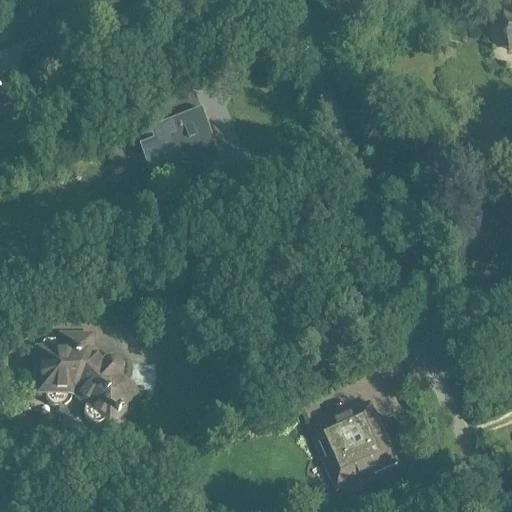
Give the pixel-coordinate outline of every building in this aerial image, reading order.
[(511,24),(506,26),(503,30),(505,39),(510,43),(511,52),(511,51),(511,24)] [(0,107),(11,103),(2,78),(0,77),(0,107)] [(192,89),(159,102),(168,124),(148,132),(152,141),(138,147),(152,184),(195,167),(201,182),(209,180),(204,166),(212,163),(201,136),(209,133),(192,89)] [(112,361),(111,361),(109,361),(108,361),(107,362),(105,363),(104,364),(101,367),(93,359),(93,354),(90,354),(90,340),(65,340),(65,354),(51,354),(40,366),(40,382),(51,393),(76,394),(88,404),(87,406),(86,408),(85,410),(85,411),(85,413),(85,414),(85,416),(86,418),(87,420),(88,422),(90,423),(91,424),(93,425),(95,425),(97,425),(100,425),(102,424),(103,424),(104,423),(106,422),(110,425),(137,397),(120,380),(121,378),(122,376),(122,375),(123,374),(123,373),(123,371),(122,369),(121,367),(121,365),(119,364),(118,363),(116,362),(115,361),(114,361),(112,361)] [(375,473),(397,464),(370,405),(349,414),(356,429),(342,435),(341,433),(319,443),(337,483),(359,473),(357,468),(370,462),(375,473)]
